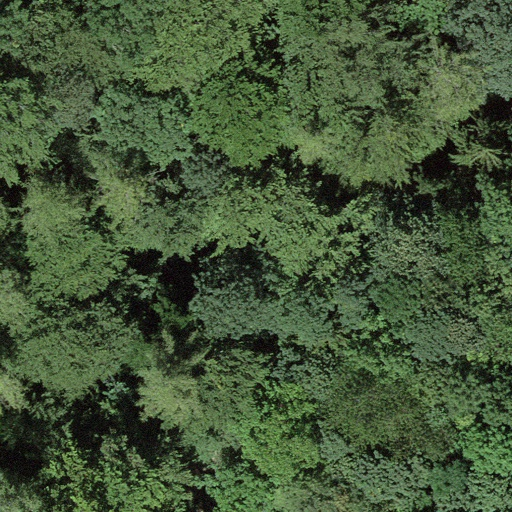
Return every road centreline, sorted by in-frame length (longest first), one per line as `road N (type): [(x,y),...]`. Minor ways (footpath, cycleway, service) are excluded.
road 1 (track): [(511,62),(481,86),(276,328),(156,511)]
road 2 (track): [(481,86),(132,213),(0,298)]
